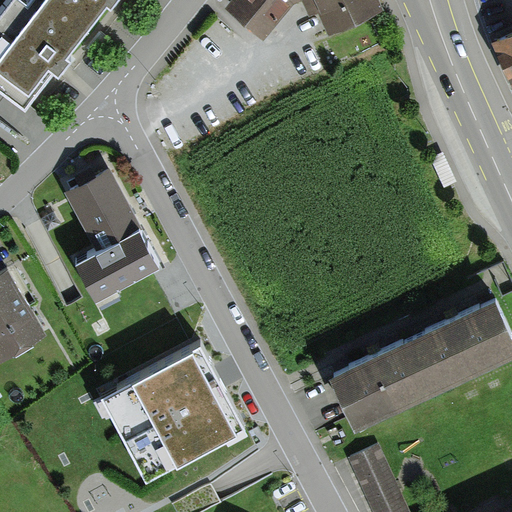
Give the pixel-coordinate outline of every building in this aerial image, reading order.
[(31,0),(27,6),(19,0),(13,0),(0,17),(0,91),(25,111),(53,74),(59,78),(70,65),(65,61),(107,8),(112,11),(120,0),(31,0)] [(328,30),(375,10),(370,0),(230,0),(229,1),(259,28),(282,0),(303,0),(307,7),(316,4),(328,30)] [(511,30),(495,38),(511,74),(511,30)] [(111,169),(73,189),(97,237),(136,218),(111,169)] [(157,259),(140,227),(80,260),(97,291),(157,259)] [(41,327),(8,269),(0,273),(0,349),(0,350),(41,327)] [(511,361),(511,340),(492,299),(327,376),(355,435),(511,361)] [(199,345),(108,393),(149,471),(241,423),(199,345)] [(407,511),(375,445),(350,458),(375,511),(407,511)]
